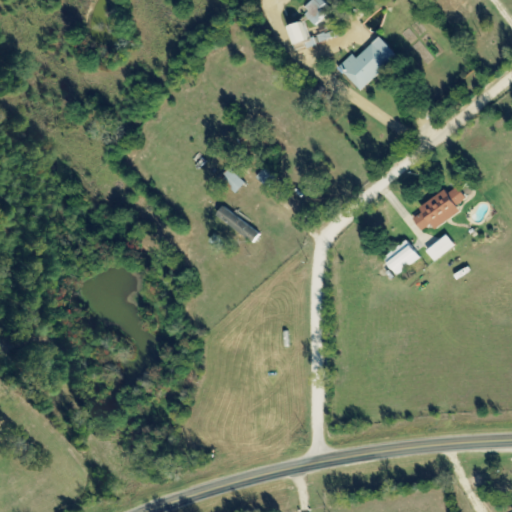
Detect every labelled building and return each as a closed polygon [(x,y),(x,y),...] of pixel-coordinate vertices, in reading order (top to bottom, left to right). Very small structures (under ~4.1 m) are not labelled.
[(288,28),(296,46),(308,40),(301,23),(288,28)] [(339,68),(361,91),(397,57),(379,38),(356,59),(353,55),(339,68)] [(257,179),(268,187),(276,178),(265,169),(257,179)] [(245,185),(229,170),(219,180),(235,195),(245,185)] [(445,191),(419,208),(422,213),(413,219),(421,232),(431,225),(435,230),(461,213),(456,207),(466,200),(458,189),(449,195),(445,191)] [(259,236),(223,208),(217,216),(253,244),(259,236)] [(455,247),(447,237),(427,252),(435,262),(455,247)] [(420,258),(406,241),(384,260),(397,277),(420,258)]
